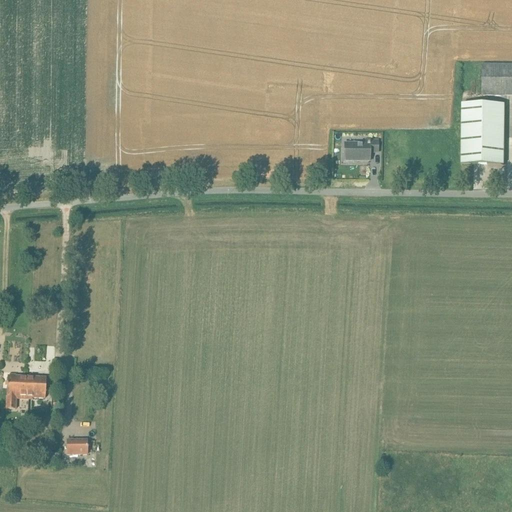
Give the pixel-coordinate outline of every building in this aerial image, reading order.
[(511,64),(483,64),(482,97),(511,97),(511,64)] [(462,105),(462,155),(462,165),(504,166),(505,105),(462,105)] [(344,145),(344,162),(369,162),(370,153),(371,153),(376,153),(376,154),(378,154),(377,142),(364,142),(364,145),(344,145)] [(16,399),(29,399),(29,388),(26,388),(26,378),(8,377),(6,410),(16,410),(16,399)] [(29,388),(29,399),(45,400),(46,379),(26,378),(26,388),(29,388)] [(0,433),(0,445),(11,444),(9,432),(0,433)] [(67,440),(67,456),(88,456),(87,440),(67,440)] [(43,453),(43,461),(58,462),(58,453),(43,453)]
